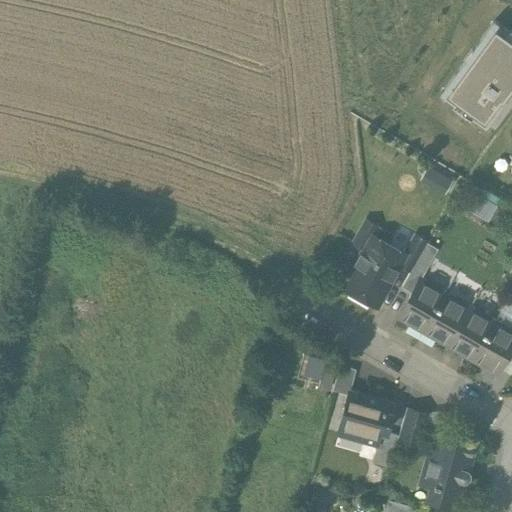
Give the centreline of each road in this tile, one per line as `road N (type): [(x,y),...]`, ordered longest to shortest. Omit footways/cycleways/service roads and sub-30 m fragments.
road 1 (track): [(304,301),(130,204),(0,177)]
road 2 (residential): [(511,427),(304,301)]
